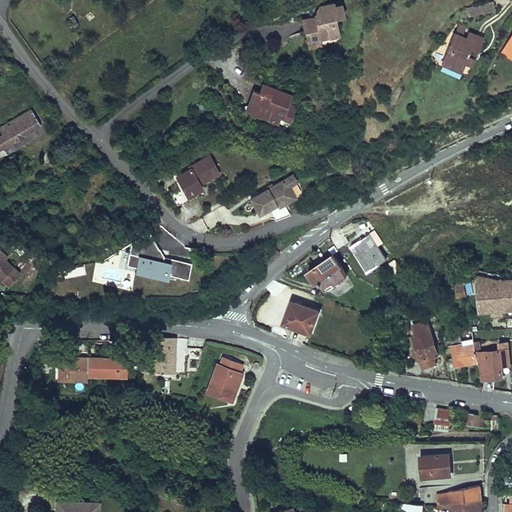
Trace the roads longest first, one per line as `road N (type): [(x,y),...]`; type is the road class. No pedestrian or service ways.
road 1 (residential): [(344,215),(327,209),(233,242),(195,237),(92,137)]
road 2 (tertiary): [(511,404),(351,376),(283,351)]
road 3 (tertiary): [(228,332),(21,319)]
road 4 (residential): [(344,215),(511,124)]
road 5 (residential): [(243,511),(237,449),(283,351)]
road 6 (residential): [(228,332),(240,304),(344,215)]
road 7 (residential): [(92,137),(0,26)]
road 8 (tertiary): [(21,319),(0,449)]
road 9 (residential): [(92,137),(190,63)]
